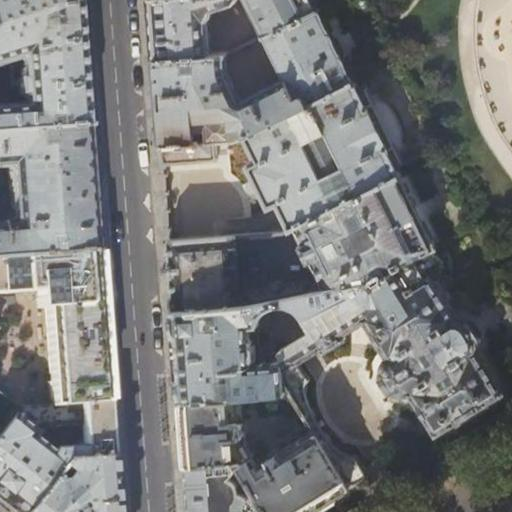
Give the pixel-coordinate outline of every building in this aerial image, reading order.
[(0,0),(0,66),(15,62),(19,106),(0,107),(0,134),(86,127),(81,64),(76,0),(0,0)] [(236,0),(151,0),(154,28),(156,59),(211,54),(208,18),(211,18),(213,16),(214,15),(214,14),(214,11),(214,9),(236,1),(236,0)] [(320,7),(318,3),(316,0),(247,0),(264,34),(266,34),(320,7)] [(355,78),(324,16),(320,7),(266,34),(273,48),(286,76),(301,106),(355,79),(355,78)] [(227,52),(211,54),(156,59),(159,97),(162,143),(213,139),(237,137),(246,133),(301,106),(286,76),(242,97),(228,69),(227,52)] [(402,174),(399,169),(395,160),(389,148),(390,148),(369,105),(368,105),(363,95),(359,87),(355,79),(301,106),(246,133),(259,160),(250,164),(269,204),(278,200),(291,227),(297,224),(402,174)] [(0,259),(96,252),(91,192),(86,127),(0,134),(0,259)] [(215,159),(213,139),(162,143),(164,163),(215,159)] [(420,212),(416,204),(402,174),(297,224),(306,241),(302,243),(310,261),(315,259),(325,280),(329,287),(357,281),(368,279),(383,271),(430,249),(436,245),(424,220),(420,212)] [(277,297),(329,287),(325,280),(313,283),(312,283),(310,282),(309,281),(309,280),(309,279),(253,291),(252,290),(251,289),(240,290),(236,235),(170,240),(172,274),(175,309),(249,303),(275,297),(277,297)] [(432,249),(430,249),(383,271),(398,295),(430,275),(433,275),(437,274),(440,271),(441,269),(443,265),(443,261),(442,258),(441,256),(439,252),(437,251),(434,249),(432,249)] [(96,252),(0,259),(0,295),(35,293),(36,302),(31,303),(32,308),(36,308),(36,311),(44,310),(51,406),(107,402),(101,330),(96,252)] [(398,295),(383,271),(368,279),(375,289),(365,295),(357,281),(329,287),(277,297),(278,304),(284,304),(288,304),(295,306),(301,311),(312,330),(310,336),(283,353),(284,361),(285,361),(286,369),(298,362),(321,347),(324,351),(345,338),(344,336),(342,334),(366,319),(364,316),(398,295)] [(430,275),(398,295),(364,316),(366,319),(390,358),(387,361),(385,364),(384,367),(383,372),(384,374),(382,375),(392,391),(394,390),(396,391),(400,393),(405,393),(408,393),(411,391),(436,433),(502,393),(477,351),(479,349),(481,346),(481,340),(469,320),(466,318),(464,317),(461,316),(458,316),(456,317),(430,275)] [(249,303),(175,309),(178,352),(182,399),(242,394),(286,390),(277,305),(275,297),(249,303)] [(277,297),(275,297),(277,305),(286,390),(287,390),(286,369),(285,361),(284,361),(283,353),(310,336),(312,330),(301,311),(295,306),(288,304),(284,304),(278,304),(277,297)] [(298,362),(286,369),(287,390),(290,390),(314,429),(350,487),(368,476),(355,453),(337,443),(323,429),(314,412),(310,396),(309,379),(298,362)] [(242,394),(182,399),(184,428),(186,463),(236,459),(255,457),(246,443),(245,433),(247,433),(246,418),(244,418),(242,394)] [(107,402),(51,406),(18,409),(12,417),(33,435),(41,425),(80,422),(82,448),(83,460),(111,457),(107,402)] [(31,438),(33,435),(12,417),(0,431),(0,505),(8,511),(25,511),(53,478),(62,468),(66,462),(83,460),(82,448),(63,449),(56,458),(31,438)] [(258,463),(255,457),(236,459),(240,465),(259,495),(269,511),(309,511),(350,487),(314,429),(278,451),(276,447),(263,454),(265,459),(258,463)] [(115,511),(114,500),(111,457),(83,460),(66,462),(62,468),(70,474),(61,484),(53,478),(25,511),(115,511)] [(240,465),(236,459),(186,463),(189,499),(190,511),(269,511),(259,495),(258,494),(255,494),(252,494),(250,495),(247,497),(240,495),(241,492),(242,489),(241,484),(238,480),(236,478),(234,476),(240,465)]
